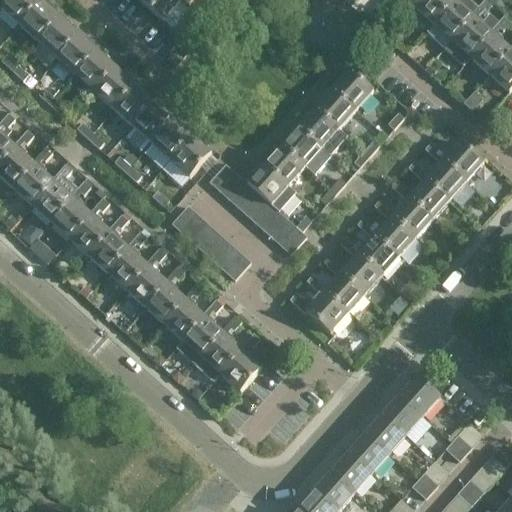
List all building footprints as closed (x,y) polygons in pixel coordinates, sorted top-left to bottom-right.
[(36,0),(9,0),(0,11),(19,29),(41,4),(36,0)] [(180,4),(176,0),(140,0),(139,1),(163,23),(180,4)] [(422,0),(402,0),(414,10),(422,0)] [(455,2),(451,0),(422,0),(414,10),(433,27),(455,2)] [(474,20),(455,2),(433,27),(452,44),(474,20)] [(484,2),(479,8),(485,14),(491,8),(484,2)] [(41,4),(19,29),(38,46),(60,21),(41,4)] [(504,19),(498,25),(505,32),(510,26),(504,19)] [(493,36),(474,20),(452,44),(471,61),(493,36)] [(60,21),(38,46),(57,62),(79,38),(60,21)] [(493,36),(471,61),(490,78),(511,53),(493,36)] [(79,38),(57,62),(75,79),(97,55),(79,38)] [(511,53),(490,78),(509,95),(511,92),(511,53)] [(97,55),(75,79),(94,96),(116,72),(97,55)] [(12,74),(17,68),(6,59),(1,64),(12,74)] [(12,74),(23,84),(28,78),(17,68),(12,74)] [(116,72),(94,96),(113,113),(135,89),(116,72)] [(349,72),(331,91),(356,113),(373,93),(349,72)] [(135,89),(113,113),(132,130),(154,106),(135,89)] [(331,91),(314,110),(339,132),(356,113),(331,91)] [(50,108),(55,102),(44,92),(39,98),(50,108)] [(50,108),(61,118),(66,112),(55,102),(50,108)] [(154,106),(132,130),(151,147),(172,123),(154,106)] [(314,110),(298,129),(322,151),(339,132),(314,110)] [(394,133),(404,122),(398,116),(388,127),(394,133)] [(8,117),(1,125),(8,131),(15,123),(8,117)] [(172,123),(151,147),(169,164),(191,140),(172,123)] [(87,142),(93,136),(82,126),(77,132),(87,142)] [(298,129),(281,148),(305,170),(322,151),(298,129)] [(27,134),(20,142),(26,148),(34,140),(27,134)] [(87,142),(99,152),(104,146),(93,136),(87,142)] [(0,137),(0,169),(16,151),(0,137)] [(191,140),(169,164),(189,181),(211,157),(191,140)] [(369,160),(380,149),(374,143),(363,154),(369,160)] [(460,145),(442,164),(466,186),(483,166),(460,145)] [(425,153),(431,158),(437,152),(431,146),(425,153)] [(281,148),(264,167),(288,189),(305,170),(281,148)] [(16,151),(0,169),(0,180),(13,193),(35,168),(16,151)] [(46,151),(39,159),(45,165),(52,157),(46,151)] [(369,160),(363,154),(354,165),(360,171),(369,160)] [(125,175),(130,169),(120,160),(114,166),(125,175)] [(442,164),(425,183),(449,205),(466,186),(442,164)] [(408,172),(414,177),(420,171),(414,165),(408,172)] [(288,189),(264,167),(246,187),(252,192),(261,200),(270,208),(288,189)] [(35,168),(13,193),(32,209),(54,185),(35,168)] [(65,168),(58,176),(65,182),(72,174),(65,168)] [(209,186),(218,194),(234,176),(225,168),(209,186)] [(125,175),(136,185),(142,180),(130,169),(125,175)] [(234,176),(218,194),(227,202),(243,184),(234,176)] [(336,197),(346,186),(340,181),(330,192),(336,197)] [(425,183),(408,202),(432,223),(449,205),(425,183)] [(243,184),(227,202),(236,210),(252,192),(246,187),(243,184)] [(391,191),(397,196),(403,189),(397,184),(391,191)] [(54,185),(32,209),(51,226),(72,202),(54,185)] [(84,185),(77,193),(83,199),(91,191),(84,185)] [(252,192),(236,210),(245,218),(261,200),(252,192)] [(336,197),(330,192),(320,203),(326,208),(336,197)] [(158,194),(152,200),(163,210),(169,204),(158,194)] [(261,200),(245,218),(254,226),(270,208),(261,200)] [(72,202),(51,226),(69,243),(91,219),(72,202)] [(103,202),(95,210),(102,216),(109,208),(103,202)] [(408,202),(391,221),(415,242),(432,223),(408,202)] [(374,209),(380,215),(386,208),(380,203),(374,209)] [(270,208),(254,226),(263,234),(279,216),(270,208)] [(197,218),(188,209),(171,228),(181,236),(197,218)] [(279,216),(263,234),(272,242),(288,224),(279,216)] [(197,218),(181,236),(190,244),(206,226),(197,218)] [(91,219),(69,243),(88,260),(110,236),(91,219)] [(121,219),(114,227),(121,233),(128,225),(121,219)] [(295,231),(297,232),(301,236),(312,224),(306,219),(295,231)] [(357,228),(363,234),(369,227),(363,221),(357,228)] [(391,221),(374,240),(398,261),(415,242),(391,221)] [(297,232),(295,231),(288,224),(272,242),(281,250),(297,232)] [(206,226),(190,244),(199,252),(215,234),(206,226)] [(281,250),(289,258),(305,240),(301,236),(297,232),(281,250)] [(215,234),(199,252),(208,260),(224,242),(215,234)] [(37,240),(31,235),(27,235),(22,240),(31,247),(37,240)] [(140,235),(133,244),(140,249),(147,241),(140,235)] [(110,236),(88,260),(107,277),(129,253),(110,236)] [(341,247),(347,252),(353,246),(346,240),(341,247)] [(398,261),(374,240),(357,259),(381,280),(398,261)] [(224,242),(208,260),(217,268),(233,250),(224,242)] [(233,250),(217,268),(226,276),(242,258),(233,250)] [(159,252),(152,260),(158,266),(166,258),(159,252)] [(129,253),(107,277),(126,294),(148,270),(129,253)] [(242,258),(226,276),(234,284),(250,266),(242,258)] [(324,266),(330,271),(336,264),(330,259),(324,266)] [(381,280),(357,259),(340,277),(367,301),(369,299),(366,297),(381,280)] [(167,287),(148,270),(126,294),(127,295),(124,297),(127,300),(130,297),(145,311),(167,287)] [(178,270),(171,278),(178,284),(185,276),(178,270)] [(367,301),(340,277),(323,296),(350,320),(352,318),(350,315),(364,300),(366,302),(367,301)] [(313,290),(314,289),(319,283),(313,278),(307,284),(313,290)] [(197,286),(195,289),(190,295),(196,300),(204,292),(197,286)] [(185,303),(169,289),(167,287),(145,311),(143,314),(146,316),(148,314),(164,328),(185,303)] [(350,320),(323,296),(315,306),(307,300),(304,304),(296,297),(290,303),(305,317),(306,316),(330,337),(333,339),(336,336),(333,334),(347,318),(350,321),(350,320)] [(185,303),(164,328),(161,331),(164,333),(167,330),(182,344),(204,320),(185,303)] [(215,317),(223,309),(216,303),(209,311),(215,317)] [(204,320),(182,344),(176,352),(194,369),(199,364),(223,337),(204,320)] [(235,320),(227,328),(234,334),(241,326),(235,320)] [(223,337),(199,364),(194,369),(214,386),(218,381),(242,354),(223,337)] [(253,337),(246,345),(253,351),(260,343),(253,337)] [(242,354),(218,381),(220,383),(222,380),(240,396),(261,371),(242,354)] [(417,381),(399,400),(422,421),(440,401),(417,381)] [(399,400),(382,419),(405,439),(422,421),(399,400)] [(382,419),(365,438),(388,458),(405,439),(382,419)] [(365,438),(348,456),(372,477),(388,458),(365,438)] [(452,446),(465,458),(472,452),(458,440),(452,446)] [(446,453),(459,465),(465,458),(452,446),(446,453)] [(505,472),(511,465),(498,453),(491,460),(505,472)] [(348,456),(332,475),(355,496),(372,477),(348,456)] [(332,475),(315,494),(334,511),(340,511),(355,496),(332,475)] [(418,484),(432,496),(438,489),(424,477),(418,484)] [(412,491),(426,503),(432,496),(418,484),(412,491)] [(464,491),(477,503),(483,496),(470,484),(464,491)] [(464,491),(457,497),(471,510),(477,503),(464,491)] [(334,511),(315,494),(298,511),(334,511)] [(511,511),(511,502),(503,511),(511,511)]
